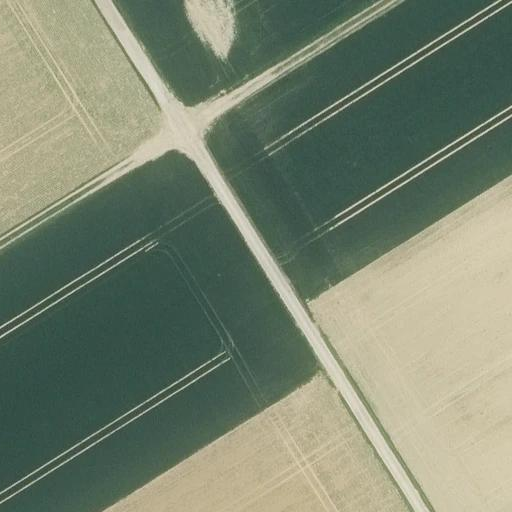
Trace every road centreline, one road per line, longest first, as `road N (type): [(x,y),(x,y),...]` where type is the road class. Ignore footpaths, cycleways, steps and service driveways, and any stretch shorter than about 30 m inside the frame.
road 1 (track): [(102,0),(423,511)]
road 2 (track): [(392,0),(0,247)]
